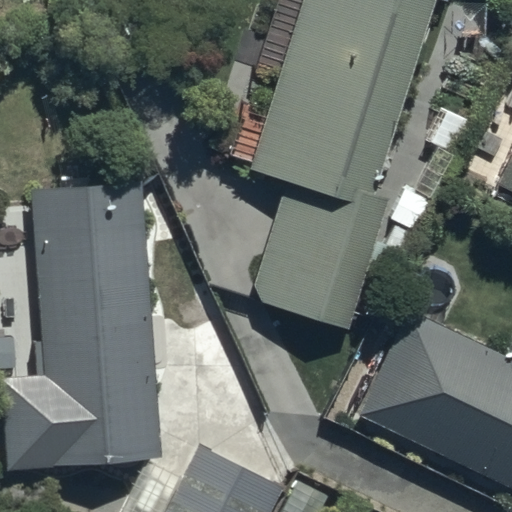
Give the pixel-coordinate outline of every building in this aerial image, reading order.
[(429,1),(425,0),(299,0),(247,179),(280,188),(246,304),(347,334),(385,205),(370,200),(429,1)] [(511,157),(493,193),(511,202),(511,157)] [(0,451),(154,440),(134,189),(23,200),(35,358),(0,361),(0,451)] [(405,320),(353,424),(511,498),(511,351),(505,366),(405,320)] [(254,511),(274,474),(189,431),(172,463),(136,444),(103,508),(111,511),(254,511)]
